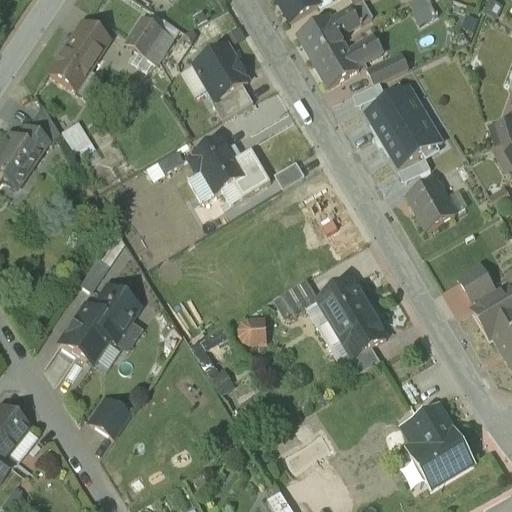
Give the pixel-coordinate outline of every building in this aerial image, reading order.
[(272,0),(273,0),(274,0),(290,26),(289,27),(290,28),(320,11),(313,0),(272,0)] [(371,0),(348,0),(354,10),(362,6),(372,0),(371,0)] [(425,0),(410,9),(421,29),(439,19),(428,0),(425,0)] [(354,10),(351,13),(360,28),(361,30),(372,23),(362,6),(354,10)] [(328,22),(299,40),(314,66),(343,48),(339,41),(360,28),(351,13),(330,25),(328,22)] [(173,43),(143,23),(125,49),(156,69),(165,56),(173,43)] [(107,46),(80,28),(73,40),(99,58),(107,46)] [(185,39),(180,35),(173,43),(165,56),(174,62),(180,73),(201,61),(194,50),(185,39)] [(99,58),(73,40),(47,78),(74,96),(99,58)] [(372,41),(348,56),(357,71),(381,57),(372,41)] [(343,48),(314,66),(329,91),(358,74),(357,71),(348,56),(343,48)] [(227,51),(195,70),(200,79),(198,80),(200,82),(201,82),(215,105),(215,106),(242,90),(248,86),(227,51)] [(400,60),(368,75),(375,91),(407,76),(400,60)] [(385,100),(380,89),(355,101),(360,112),(385,100)] [(242,90),(215,106),(215,105),(211,107),(222,126),(253,108),(242,90)] [(442,148),(409,93),(365,118),(372,131),(370,132),(388,164),(391,162),(398,174),(442,148)] [(41,112),(27,134),(47,147),(47,149),(51,152),(59,140),(41,112)] [(511,124),(495,129),(501,150),(511,146),(511,124)] [(75,129),(61,138),(70,152),(84,143),(75,129)] [(17,145),(8,139),(0,151),(0,185),(1,186),(4,182),(18,191),(47,149),(47,147),(27,134),(25,133),(17,145)] [(234,164),(222,145),(223,144),(222,143),(187,164),(197,180),(202,177),(214,198),(213,198),(214,199),(233,188),(245,181),(244,180),(243,181),(234,164)] [(511,146),(501,150),(511,167),(511,146)] [(433,181),(459,168),(451,152),(425,164),(433,181)] [(251,154),(234,164),(243,181),(244,180),(245,181),(233,188),(242,203),(270,187),(251,154)] [(178,158),(159,169),(165,179),(184,168),(178,158)] [(430,176),(425,165),(401,177),(406,188),(430,176)] [(296,168),(274,180),(282,194),(304,181),(296,168)] [(435,185),(408,200),(427,235),(454,220),(435,185)] [(117,241),(99,267),(108,273),(123,251),(117,241)] [(99,267),(96,265),(78,291),(90,299),(108,273),(99,267)] [(480,271),(459,284),(471,306),(493,293),(480,271)] [(306,284),(281,300),(295,322),(314,310),(309,302),(315,299),(306,284)] [(386,344),(351,286),(318,306),(349,358),(353,364),(371,353),(386,344)] [(84,329),(108,344),(113,347),(112,349),(113,350),(138,313),(107,292),(90,317),(91,318),(84,329)] [(511,299),(509,294),(473,316),(489,343),(493,341),(492,340),(511,328),(511,299)] [(225,295),(207,298),(209,311),(227,307),(225,295)] [(241,350),(269,348),(268,320),(240,322),(241,350)] [(108,344),(84,329),(76,324),(58,349),(84,367),(90,358),(95,362),(108,344)] [(511,328),(492,340),(493,341),(511,373),(511,328)] [(371,353),(353,364),(349,358),(337,365),(342,375),(348,372),(354,382),(380,367),(371,353)] [(128,422),(103,405),(88,428),(113,445),(128,422)] [(0,468),(25,437),(27,434),(0,413),(0,468)] [(428,451),(410,461),(430,495),(474,469),(454,435),(449,438),(434,413),(413,425),(428,451)] [(25,437),(0,468),(8,474),(10,476),(35,445),(25,437)] [(0,483),(0,511),(22,484),(10,476),(8,474),(0,483)]
